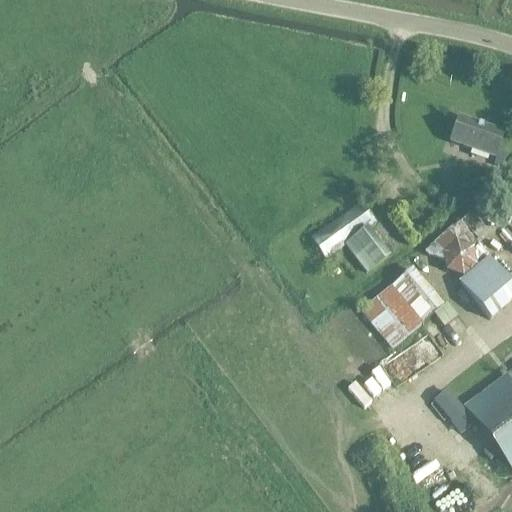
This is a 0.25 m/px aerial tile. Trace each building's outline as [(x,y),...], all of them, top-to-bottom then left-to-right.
[(451,143),(495,158),(503,134),(459,118),(451,143)] [(308,239),(324,261),(350,242),(371,226),(356,204),(308,239)] [(371,226),(350,242),(368,267),(390,252),(371,226)] [(511,305),(511,289),(487,259),(456,285),(489,325),(511,305)] [(442,308),(410,270),(388,288),(420,326),(442,308)] [(390,351),(420,326),(388,288),(358,313),(390,351)] [(437,329),(445,341),(458,332),(450,320),(437,329)] [(511,372),(461,410),(511,478),(511,372)] [(456,414),(443,422),(452,436),(465,428),(456,414)] [(447,500),(460,476),(444,468),(431,492),(447,500)]
